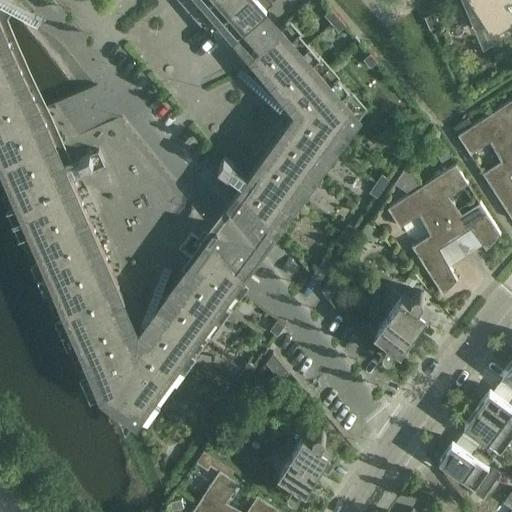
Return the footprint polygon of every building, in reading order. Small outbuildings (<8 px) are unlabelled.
[(207,0),(222,17),(240,0),(207,0)] [(261,0),(240,0),(222,17),(237,34),(267,7),(261,0)] [(511,19),(511,0),(471,0),(474,4),(467,7),(476,29),(487,24),(493,32),(511,19)] [(331,7),(324,13),(331,21),(338,15),(331,7)] [(438,25),(432,12),(424,15),(430,28),(438,25)] [(338,15),(331,21),(339,30),(346,23),(338,15)] [(302,108),(242,190),(269,223),(354,106),(282,23),(251,50),(302,108)] [(370,51),(363,58),(370,66),(377,60),(370,51)] [(511,97),(492,111),(511,141),(511,97)] [(41,107),(0,125),(0,146),(0,147),(9,168),(12,174),(21,195),(24,202),(33,223),(36,229),(45,250),(48,257),(57,278),(60,284),(69,305),(72,312),(81,333),(84,339),(93,360),(95,365),(106,388),(128,405),(131,407),(140,413),(182,355),(193,340),(206,323),(233,286),(200,261),(209,249),(217,238),(119,117),(65,141),(49,104),(41,107)] [(511,171),(511,141),(492,111),(458,133),(471,152),(490,139),(501,158),(482,170),(511,216),(511,176),(510,173),(511,171)] [(236,175),(241,168),(224,155),(219,162),(236,175)] [(395,180),(410,191),(388,206),(400,225),(420,212),(430,231),(412,243),(443,292),(457,277),(439,246),(455,236),(421,184),(408,162),(395,180)] [(456,162),(421,184),(455,236),(470,226),(486,247),(501,232),(480,199),(461,211),(448,194),(468,181),(456,162)] [(377,195),(389,177),(382,172),(369,190),(377,195)] [(355,227),(348,222),(336,240),(343,245),(355,227)] [(317,282),(318,281),(332,261),(324,256),(311,275),(317,282)] [(327,295),(335,283),(328,278),(321,288),(327,295)] [(403,290),(389,308),(416,328),(429,310),(421,304),(423,299),(424,298),(424,297),(424,295),(424,294),(424,293),(423,292),(423,291),(422,290),(420,289),(419,289),(418,289),(417,289),(415,290),(414,291),(414,292),(411,296),(403,290)] [(388,337),(385,343),(384,344),(384,345),(384,346),(384,348),(384,349),(385,350),(386,351),(387,352),(388,352),(389,352),(391,352),(392,352),(393,351),(394,351),(395,350),(398,344),(402,347),(416,328),(389,308),(375,327),(388,337)] [(285,323),(277,318),(270,327),(277,333),(284,324),(285,323)] [(289,370),(273,351),(266,361),(280,378),(289,370)] [(236,377),(243,383),(256,365),(248,359),(236,377)] [(486,393),(478,404),(511,428),(511,396),(509,400),(492,387),(491,388),(492,389),(488,394),(486,393)] [(511,429),(511,428),(478,404),(471,414),(472,415),(468,421),(468,420),(467,422),(484,434),(481,439),(497,451),(501,445),(511,429)] [(217,405),(205,423),(213,428),(225,410),(217,405)] [(304,429),(291,448),(320,467),(332,447),(323,441),(326,435),(326,434),(326,433),(326,432),(325,430),(325,429),(324,429),(323,428),(321,427),(320,427),(319,427),(318,428),(317,428),(316,429),(315,430),(313,435),(304,429)] [(475,490),(483,496),(499,472),(501,469),(493,464),(492,465),(488,463),(492,458),(476,447),(472,452),(454,439),(454,440),(454,441),(450,447),(448,445),(441,455),(440,456),(476,481),(480,483),(475,490)] [(293,477),(290,483),(289,484),(289,485),(289,486),(289,488),(289,489),(290,490),(291,491),(292,492),(293,492),(295,492),(296,492),(297,492),(299,491),(300,490),(300,489),(303,483),(307,486),(320,467),(291,448),(279,468),(293,477)] [(220,467),(198,501),(213,511),(287,511),(257,492),(245,510),(226,500),(239,480),(220,467)] [(511,488),(503,500),(511,506),(511,488)] [(213,511),(198,501),(190,511),(213,511)]
